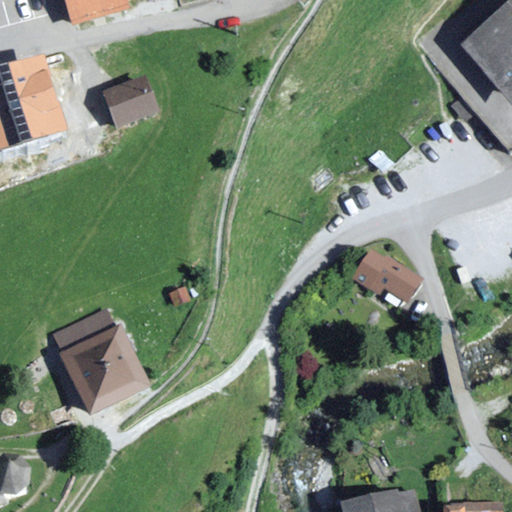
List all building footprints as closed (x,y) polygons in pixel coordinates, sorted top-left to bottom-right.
[(63,0),(71,24),(130,7),(128,0),(63,0)] [(511,100),(511,0),(510,0),(455,45),(505,107),(511,100)] [(0,149),(70,130),(48,54),(0,67),(0,149)] [(157,113),(145,77),(105,90),(117,126),(157,113)] [(398,312),(418,283),(385,261),(380,268),(365,258),(346,285),(364,298),(368,291),(398,312)] [(50,348),(80,412),(137,386),(108,322),(50,348)] [(0,506),(16,500),(0,457),(0,506)] [(398,489),(340,502),(342,511),(421,511),(416,490),(399,493),(398,489)] [(443,511),(503,511),(503,502),(459,504),(459,509),(443,509),(443,511)]
